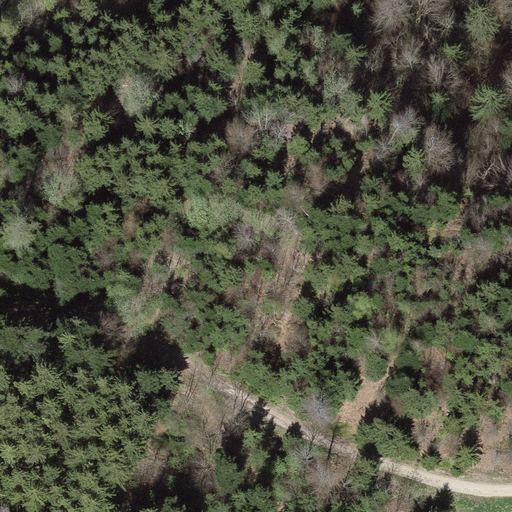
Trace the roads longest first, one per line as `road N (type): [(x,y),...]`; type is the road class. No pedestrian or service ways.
road 1 (track): [(0,316),(110,328),(166,352),(287,427),(387,468),(470,492),(511,491)]
road 2 (track): [(191,369),(196,389),(291,511)]
